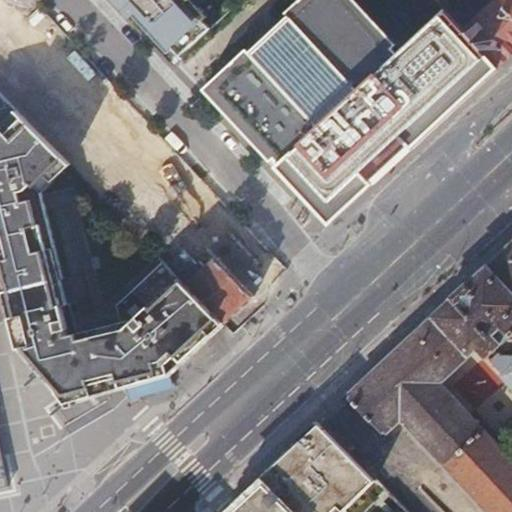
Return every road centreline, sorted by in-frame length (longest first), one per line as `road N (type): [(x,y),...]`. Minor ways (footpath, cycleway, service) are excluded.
road 1 (residential): [(356,299),(69,0)]
road 2 (secondary): [(356,299),(212,435)]
road 3 (secondary): [(356,299),(461,198)]
road 4 (secondary): [(212,435),(168,447),(97,511)]
road 5 (residential): [(511,90),(463,136),(461,198)]
